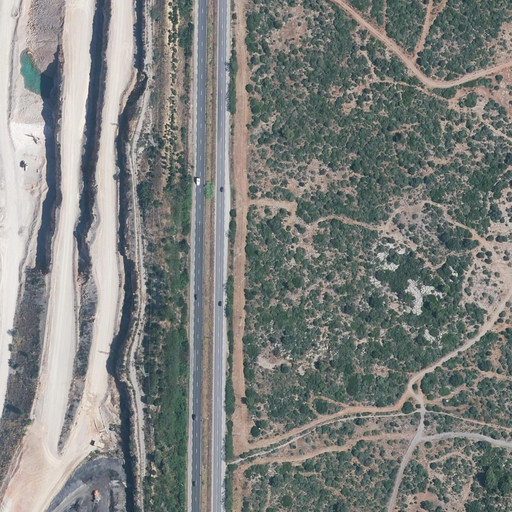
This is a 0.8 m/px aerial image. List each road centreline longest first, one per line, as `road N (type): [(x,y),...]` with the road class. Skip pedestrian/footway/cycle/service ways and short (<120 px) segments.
road 1 (primary): [(216,511),(224,0)]
road 2 (primary): [(203,0),(195,511)]
road 3 (track): [(390,511),(423,418),(410,384),(483,334),(511,292)]
road 4 (track): [(511,65),(437,84),(335,0)]
